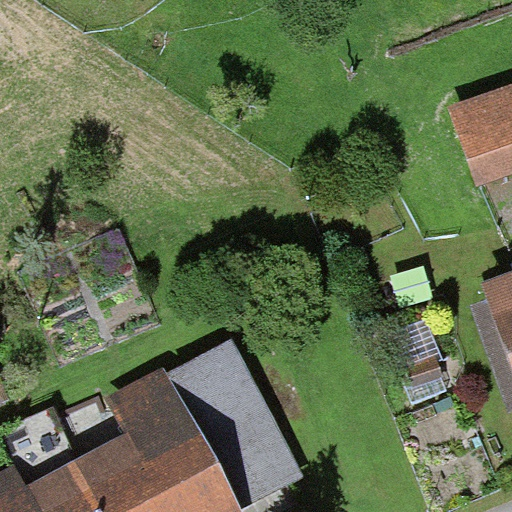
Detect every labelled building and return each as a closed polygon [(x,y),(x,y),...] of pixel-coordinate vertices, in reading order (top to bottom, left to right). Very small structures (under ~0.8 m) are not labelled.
[(511,91),(450,114),(479,192),(511,179),(511,91)] [(511,273),(482,285),(511,368),(511,265),(511,266),(511,268),(511,273)] [(233,343),(170,379),(241,511),(305,476),(233,343)] [(14,465),(28,491),(38,511),(241,511),(170,379),(164,368),(106,398),(127,441),(83,463),(54,409),(0,436),(0,449),(9,468),(14,465)] [(38,511),(28,491),(14,465),(9,468),(0,473),(0,511),(38,511)]
